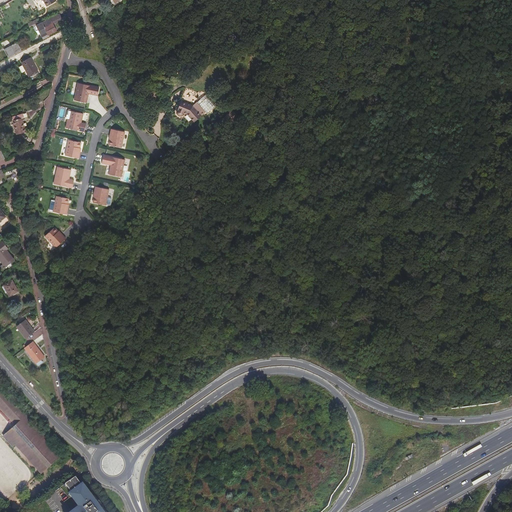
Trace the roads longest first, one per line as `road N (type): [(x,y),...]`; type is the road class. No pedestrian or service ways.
road 1 (trunk): [(511,413),(418,419),(373,405),(300,364),(265,363),(231,374),(118,447)]
road 2 (residential): [(64,430),(25,223),(62,59)]
road 3 (trunk): [(185,418),(262,371),(326,384),(349,408),(360,446),(354,479),(333,511)]
road 4 (trunk): [(511,434),(372,511)]
road 5 (residential): [(117,103),(95,135),(79,217),(84,228)]
